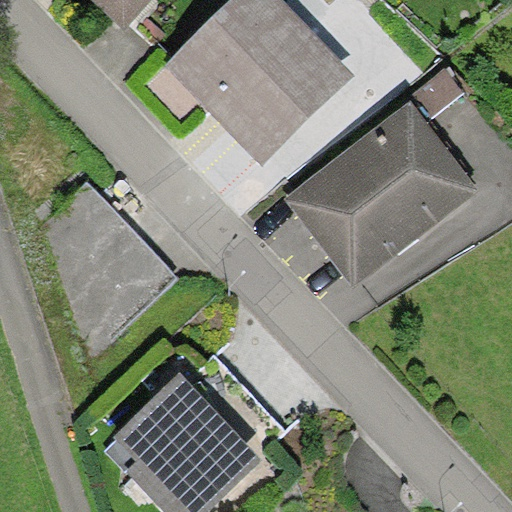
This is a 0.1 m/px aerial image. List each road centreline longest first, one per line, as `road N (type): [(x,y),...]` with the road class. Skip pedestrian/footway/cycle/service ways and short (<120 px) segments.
road 1 (residential): [(478,511),(0,2)]
road 2 (track): [(75,511),(0,261)]
